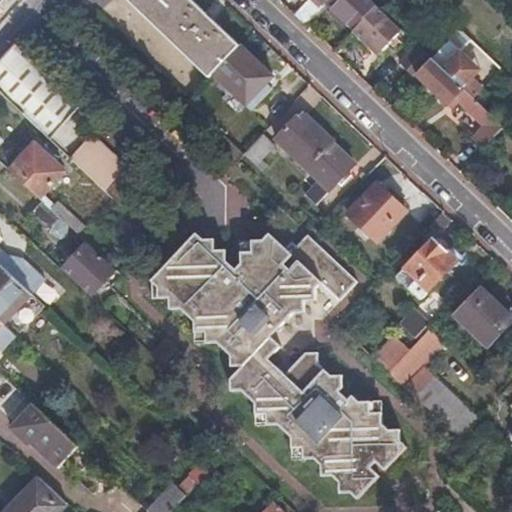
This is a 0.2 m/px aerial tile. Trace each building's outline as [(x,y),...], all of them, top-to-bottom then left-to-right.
[(127,0),(209,79),(214,74),(240,46),(192,0),(127,0)] [(296,15),(307,26),(326,5),(327,3),(330,0),(306,0),(308,2),(296,15)] [(330,0),(327,3),(357,31),(379,8),(371,0),(330,0)] [(415,34),(439,9),(429,0),(420,0),(401,20),(415,34)] [(379,8),(357,31),(382,55),(404,31),(379,8)] [(18,45),(0,65),(0,89),(51,138),(81,107),(29,59),(31,57),(18,45)] [(240,46),(214,74),(247,105),(272,78),(240,46)] [(414,78),(418,75),(433,59),(420,46),(401,66),(414,78)] [(476,139),(486,148),(505,128),(477,100),(489,87),(478,77),(484,71),(462,51),(444,69),(433,59),(418,75),(450,105),(458,99),(486,126),(476,139)] [(81,107),(51,138),(60,147),(89,115),(81,107)] [(315,209),(355,167),(333,146),(335,145),(307,119),(298,128),(294,124),(278,141),(307,170),(309,169),(321,180),(304,198),(315,209)] [(72,158),(115,198),(121,204),(140,186),(127,174),(131,171),(93,137),(72,158)] [(260,141),(246,155),(262,170),(268,164),(263,160),(271,151),(274,154),(278,151),(263,137),(260,141)] [(62,219),(78,235),(85,228),(60,203),(56,206),(45,196),(67,173),(38,145),(13,172),(44,202),(62,219)] [(350,217),(378,243),(406,213),(378,187),(350,217)] [(52,229),(62,219),(44,202),(34,212),(52,229)] [(349,496),(357,503),(377,481),(368,471),(373,465),(383,474),(404,450),(400,447),(399,434),(388,436),(381,429),(382,417),(370,418),(372,405),(359,406),(349,398),(345,402),(336,393),(339,389),(340,376),(328,378),(314,366),(316,354),(304,355),(282,378),(266,362),(277,350),(268,341),(302,304),(313,303),(314,292),(324,280),(343,299),(360,280),(312,235),(301,246),(296,241),(289,249),(274,234),(256,253),(264,261),(250,275),(245,270),(242,273),(227,259),(229,248),(218,249),(218,239),(208,240),(200,233),(152,283),(150,301),(169,300),(168,311),(180,310),(193,320),(193,334),(203,332),(203,345),(215,344),(228,356),(228,368),(240,369),(230,380),(228,393),(238,392),(257,409),(257,420),(268,421),(268,431),(280,430),(293,442),(293,456),(306,454),(305,466),(316,465),(321,470),(322,482),(332,480),(339,486),(339,498),(349,496)] [(399,279),(422,301),(458,263),(435,240),(399,279)] [(0,263),(31,293),(46,278),(22,255),(11,253),(0,241),(0,263)] [(87,244),(63,270),(91,297),(116,271),(87,244)] [(0,263),(0,320),(3,323),(31,293),(0,263)] [(458,316),(490,346),(511,323),(511,319),(482,291),(458,316)] [(419,310),(403,323),(416,339),(432,326),(419,310)] [(3,323),(0,320),(0,349),(1,350),(16,335),(3,323)] [(405,389),(424,369),(447,345),(431,330),(413,350),(390,375),(405,389)] [(374,360),(390,375),(413,350),(397,336),(374,360)] [(167,341),(153,356),(164,366),(178,352),(167,341)] [(405,389),(459,440),(478,421),(457,401),(424,369),(405,389)] [(82,448),(36,405),(13,430),(27,443),(35,445),(61,469),(82,448)] [(224,448),(210,462),(216,468),(220,464),(230,453),(224,448)] [(230,453),(220,464),(252,494),(261,483),(230,453)] [(208,461),(180,490),(188,497),(216,468),(210,462),(208,461)] [(62,511),(69,505),(41,479),(9,511),(62,511)] [(180,490),(175,485),(149,511),(174,511),(188,497),(180,490)]
